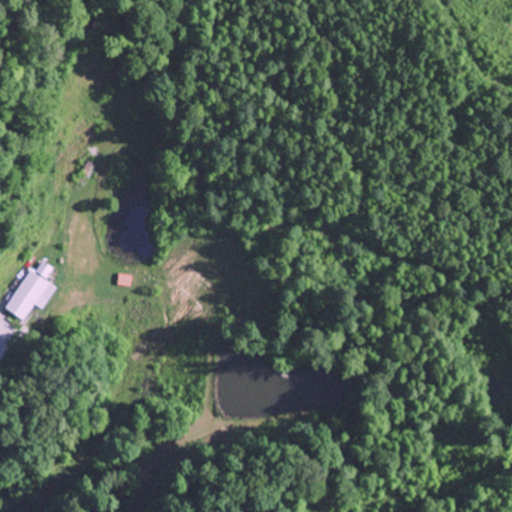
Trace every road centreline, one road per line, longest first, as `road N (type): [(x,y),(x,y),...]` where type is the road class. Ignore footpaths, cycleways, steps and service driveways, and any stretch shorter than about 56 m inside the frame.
road 1 (residential): [(347,511),(365,430),(511,359)]
road 2 (residential): [(108,429),(61,487),(23,511)]
